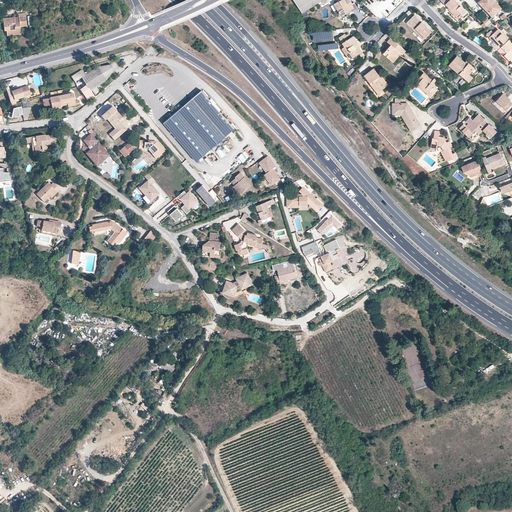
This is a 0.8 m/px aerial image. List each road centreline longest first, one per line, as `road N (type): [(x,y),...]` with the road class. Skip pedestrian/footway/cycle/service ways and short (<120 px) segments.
road 1 (trunk): [(151,26),(237,88),(437,282),(511,332)]
road 2 (trunk): [(179,0),(396,237),(511,326)]
road 3 (trunk): [(511,311),(410,235),(197,0)]
road 4 (trunk): [(511,306),(385,201),(211,0)]
road 5 (track): [(305,334),(391,284),(511,355)]
road 6 (track): [(219,310),(168,401),(230,511)]
road 7 (residential): [(78,116),(73,163),(173,237)]
road 8 (residential): [(200,279),(219,310),(280,323),(314,314),(334,294)]
road 9 (tertiary): [(125,35),(0,72)]
road 10 (residential): [(181,66),(138,62),(78,116)]
